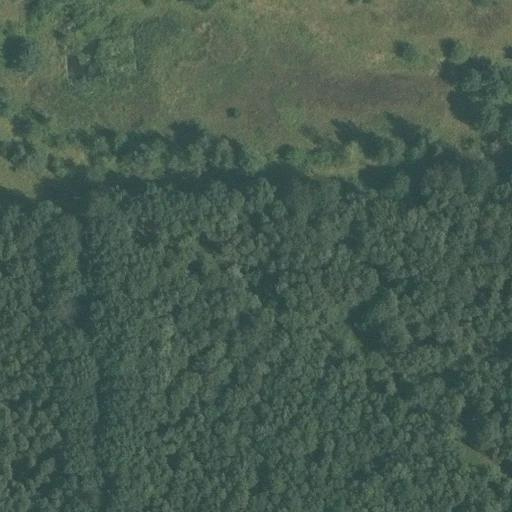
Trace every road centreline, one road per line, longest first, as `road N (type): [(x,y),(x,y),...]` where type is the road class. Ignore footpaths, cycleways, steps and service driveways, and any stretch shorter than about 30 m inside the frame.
road 1 (track): [(0,214),(511,180)]
road 2 (track): [(108,511),(95,206)]
